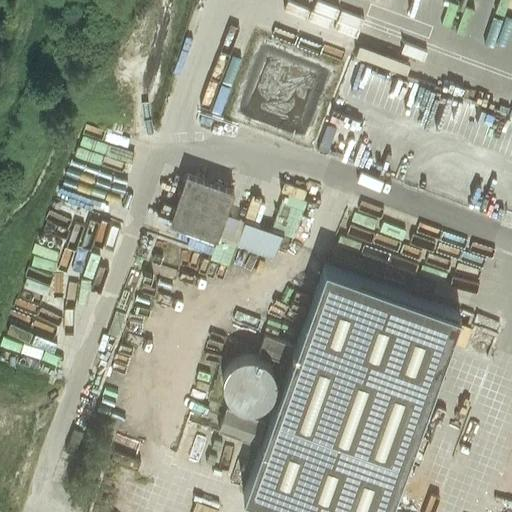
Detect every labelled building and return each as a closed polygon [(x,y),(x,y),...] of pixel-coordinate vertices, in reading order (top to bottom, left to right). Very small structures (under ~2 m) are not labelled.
[(217,238),(234,189),(187,172),(169,221),(217,238)] [(310,182),(306,195),(287,189),(277,224),(298,230),(304,211),(319,215),(327,187),(310,182)] [(274,259),(284,231),(247,217),(237,246),(274,259)] [(301,511),(387,511),(459,312),(325,264),(244,492),(301,511)] [(286,362),(292,344),(266,335),(259,353),(286,362)] [(257,444),(266,420),(227,406),(218,430),(257,444)] [(124,429),(118,445),(138,452),(144,437),(124,429)]
